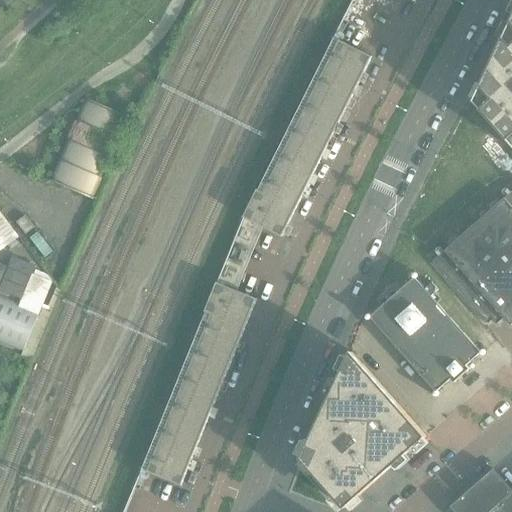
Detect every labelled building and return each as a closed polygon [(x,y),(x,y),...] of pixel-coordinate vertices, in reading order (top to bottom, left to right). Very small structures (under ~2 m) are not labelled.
[(511,19),(473,103),(511,146),(511,19)] [(333,38),(243,218),(244,219),(282,238),(372,58),(333,38)] [(129,119),(84,99),(49,180),(94,199),(129,119)] [(511,191),(432,262),(488,325),(492,321),(496,325),(504,319),(510,326),(511,324),(511,191)] [(34,228),(25,216),(16,222),(26,234),(34,228)] [(13,257),(0,288),(0,290),(21,300),(35,266),(13,257)] [(369,320),(371,319),(434,391),(432,392),(432,395),(434,397),(436,397),(438,395),(438,393),(437,391),(450,379),(454,383),(469,369),(466,366),(479,354),(481,356),(483,356),(485,354),(485,352),(483,350),(481,350),(479,351),(431,296),(438,290),(432,283),(424,289),(416,279),(417,278),(417,275),(416,273),(413,273),(412,275),(411,277),(413,279),(371,316),(369,314),(367,314),(365,316),(365,318),(366,320),(369,320)] [(216,283),(141,470),(181,486),(256,299),(218,284),(216,283)] [(31,361),(60,293),(55,291),(47,310),(40,307),(39,311),(0,295),(0,343),(23,353),(21,357),(29,360),(31,361)] [(346,508),(426,437),(352,353),(348,361),(302,459),(346,508)] [(511,511),(511,490),(511,491),(498,475),(489,483),(484,478),(485,478),(484,477),(458,500),(459,501),(460,500),(464,505),(456,511),(511,511)]
